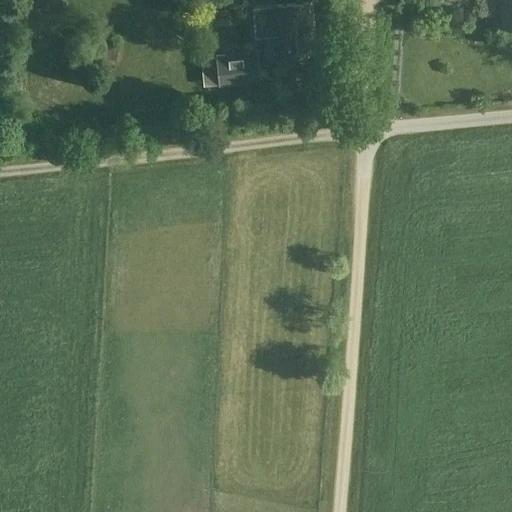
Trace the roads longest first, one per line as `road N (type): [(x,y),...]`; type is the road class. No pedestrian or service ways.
road 1 (track): [(335,511),(362,131)]
road 2 (track): [(362,131),(0,167)]
road 3 (unclassified): [(362,131),(511,116)]
road 4 (track): [(362,131),(371,0)]
